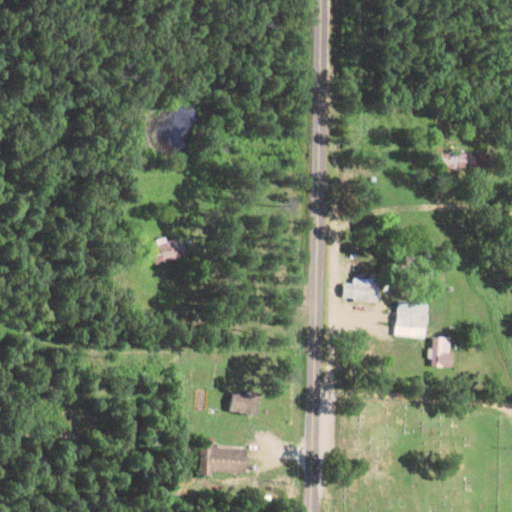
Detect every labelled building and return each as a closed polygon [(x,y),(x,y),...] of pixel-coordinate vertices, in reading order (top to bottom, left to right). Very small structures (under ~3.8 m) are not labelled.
[(439,171),(491,171),(491,155),(439,155),(439,171)] [(180,237),(150,252),(158,269),(188,255),(180,237)] [(353,305),(381,305),(381,280),(353,280),(353,305)] [(428,316),(398,314),(397,329),(427,331),(428,316)] [(443,369),(443,340),(431,340),(431,369),(443,369)] [(231,413),(262,415),(263,394),(232,392),(231,413)] [(249,450),(219,450),(219,463),(224,463),(224,472),(249,472),(249,450)]
